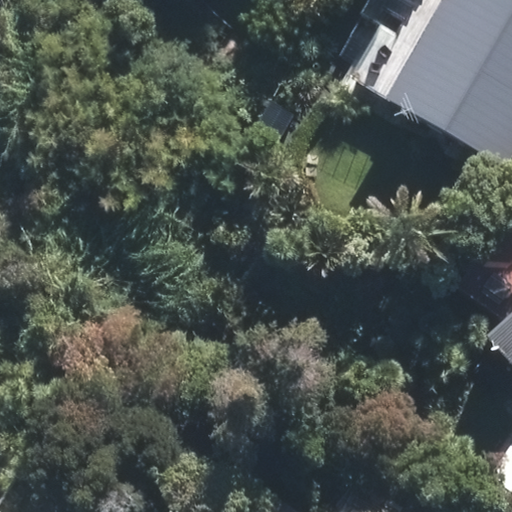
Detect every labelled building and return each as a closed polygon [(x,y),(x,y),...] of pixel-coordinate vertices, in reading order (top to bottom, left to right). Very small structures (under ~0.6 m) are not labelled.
[(511,0),(433,0),(381,89),(506,162),(511,151),(511,0)] [(511,321),(489,341),(511,366),(511,321)] [(494,511),(387,444),(344,511),(494,511)] [(511,493),(511,448),(491,479),(511,493)] [(295,511),(262,490),(247,511),(295,511)]
